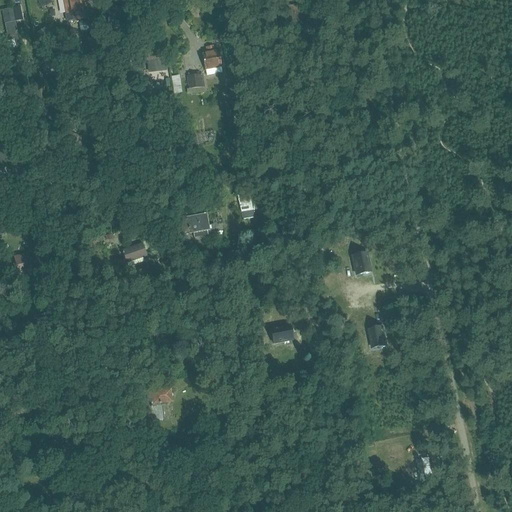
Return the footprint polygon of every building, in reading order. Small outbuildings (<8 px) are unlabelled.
[(89,19),(90,19),(86,0),(66,0),(69,13),(73,12),(74,21),(89,18),(89,19)] [(130,0),(133,13),(145,10),(142,0),(130,0)] [(107,7),(109,29),(117,29),(115,17),(123,16),(122,5),(109,7),(107,7)] [(292,28),(306,27),(304,5),(288,6),(289,12),(291,12),(292,28)] [(15,43),(20,43),(13,8),(2,10),(9,41),(14,40),(15,43)] [(31,19),(34,31),(37,31),(37,30),(42,28),(40,17),(31,19)] [(87,20),(79,22),(81,32),(97,28),(95,19),(87,20)] [(98,32),(82,35),(88,61),(103,57),(98,32)] [(27,40),(21,41),(24,57),(30,56),(27,40)] [(108,42),(110,57),(114,56),(114,57),(120,57),(118,41),(108,42)] [(148,74),(166,72),(166,60),(164,60),(163,51),(157,51),(157,43),(142,44),(144,62),(147,62),(148,74)] [(221,68),(222,68),(218,50),(215,51),(214,46),(206,48),(207,53),(202,54),(206,76),(222,72),(221,68)] [(41,67),(47,75),(52,71),(53,72),(56,69),(53,65),(51,67),(46,62),(41,67)] [(92,68),(91,64),(87,65),(86,63),(78,65),(79,71),(92,68)] [(206,92),(203,75),(200,75),(200,73),(188,74),(188,77),(187,77),(188,90),(186,90),(187,95),(206,92)] [(182,92),(179,76),(171,77),(174,91),(175,91),(176,97),(182,92)] [(37,109),(49,106),(44,82),(33,85),(37,109)] [(232,124),(239,122),(238,114),(230,116),(232,124)] [(45,128),(42,116),(36,117),(36,121),(38,129),(45,128)] [(38,129),(36,121),(25,123),(27,133),(39,131),(38,129)] [(0,167),(12,168),(13,154),(16,154),(16,142),(0,141),(0,167)] [(246,152),(241,149),(237,155),(242,159),(246,152)] [(25,182),(13,181),(13,193),(25,193),(25,182)] [(254,218),(249,193),(237,196),(239,202),(234,203),(236,210),(240,209),(242,221),(254,218)] [(194,239),(216,235),(215,225),(209,226),(207,215),(186,218),(186,217),(179,218),(182,236),(193,234),(194,239)] [(128,268),(144,262),(143,259),(147,257),(143,244),(122,251),(126,265),(127,264),(128,268)] [(14,256),(17,275),(30,273),(27,254),(14,256)] [(355,277),(371,273),(366,254),(351,258),(355,277)] [(162,263),(165,276),(177,273),(173,259),(162,263)] [(234,265),(208,270),(211,282),(237,277),(234,265)] [(61,306),(69,304),(66,287),(57,288),(59,297),(56,298),(58,303),(60,303),(61,306)] [(21,307),(24,316),(32,314),(31,312),(33,311),(31,307),(30,307),(29,305),(21,307)] [(273,346),(294,342),(291,326),(270,330),(273,346)] [(368,330),(373,350),(386,347),(382,328),(368,330)] [(53,377),(53,386),(70,386),(70,378),(53,377)] [(160,405),(173,404),(171,389),(162,390),(162,387),(151,389),(151,391),(144,392),(143,383),(127,384),(129,398),(142,397),(142,399),(137,399),(138,406),(140,406),(140,409),(136,409),(137,416),(143,416),(144,424),(162,422),(162,419),(164,419),(163,408),(161,409),(161,407),(160,407),(160,405)] [(41,394),(58,419),(66,413),(63,409),(64,408),(61,402),(63,401),(53,386),(41,394)] [(54,459),(60,446),(73,452),(78,442),(52,429),(40,452),(54,459)] [(47,474),(54,459),(40,452),(19,442),(12,458),(25,464),(24,467),(33,471),(35,468),(47,474)] [(416,460),(417,480),(429,480),(429,460),(416,460)]
